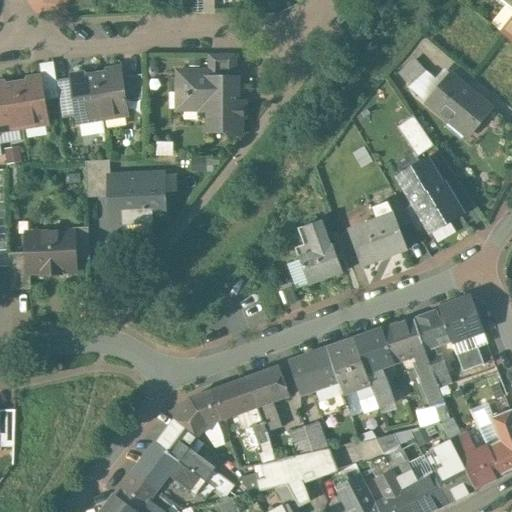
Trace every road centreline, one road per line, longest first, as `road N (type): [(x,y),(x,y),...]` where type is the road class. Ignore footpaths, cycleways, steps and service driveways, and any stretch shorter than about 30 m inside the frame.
road 1 (residential): [(171,376),(483,271)]
road 2 (residential): [(18,39),(263,33),(291,80)]
road 3 (residential): [(0,352),(95,340),(171,376)]
road 4 (residential): [(65,511),(171,376)]
